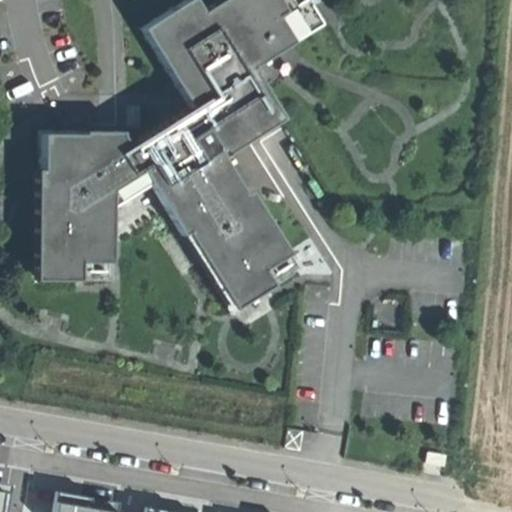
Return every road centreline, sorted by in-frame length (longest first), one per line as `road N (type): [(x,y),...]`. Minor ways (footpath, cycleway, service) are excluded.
road 1 (residential): [(22,429),(323,486)]
road 2 (residential): [(323,486),(453,505)]
